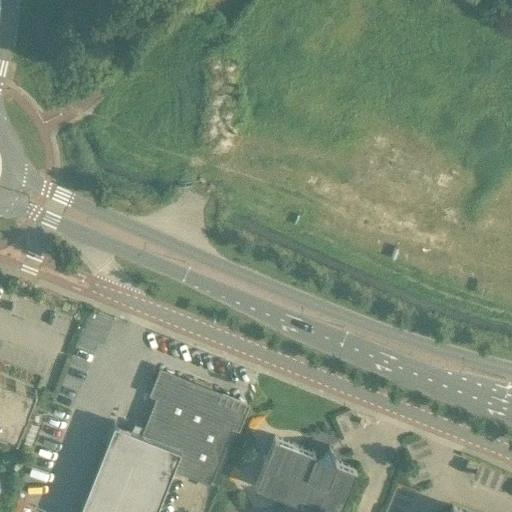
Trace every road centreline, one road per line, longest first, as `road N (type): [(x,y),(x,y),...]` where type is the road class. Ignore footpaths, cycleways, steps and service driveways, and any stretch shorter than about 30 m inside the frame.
road 1 (secondary): [(511,370),(259,283),(12,170)]
road 2 (unclassified): [(89,237),(126,303),(511,455)]
road 3 (secondary): [(89,237),(511,408)]
